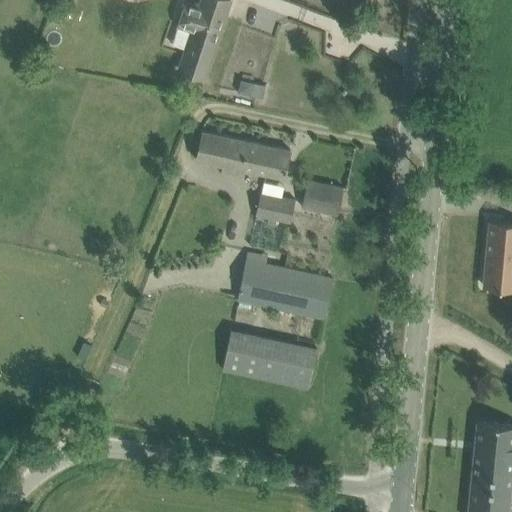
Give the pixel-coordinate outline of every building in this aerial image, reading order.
[(178,25),(172,44),(186,48),(179,69),(186,71),(205,77),(230,0),(201,0),(200,5),(186,0),(178,25)] [(203,130),(198,150),(196,159),(223,165),(222,171),(235,174),(236,168),(284,177),(290,149),(203,130)] [(308,179),(303,202),(342,210),(346,187),(308,179)] [(260,190),(256,215),(290,221),(295,197),(260,190)] [(511,220),(489,219),(483,285),(511,287),(511,220)] [(333,278),(313,274),(245,260),(237,299),(325,317),(333,278)] [(232,327),(223,369),(308,388),(317,346),(232,327)] [(511,423),(477,420),(468,511),(508,511),(509,502),(507,502),(509,489),(511,489),(511,475),(511,423)]
